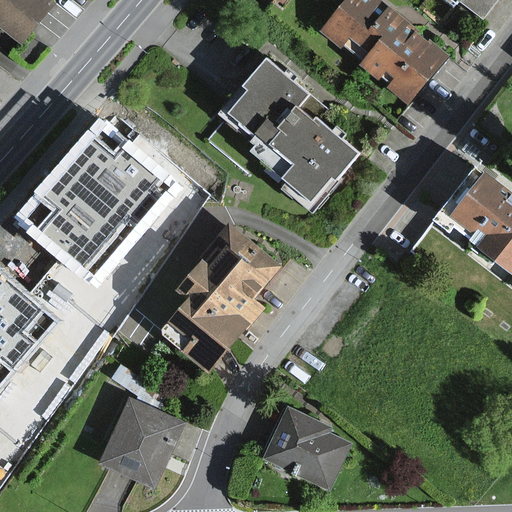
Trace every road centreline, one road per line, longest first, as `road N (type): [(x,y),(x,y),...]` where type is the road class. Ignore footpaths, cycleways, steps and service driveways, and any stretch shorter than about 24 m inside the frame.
road 1 (residential): [(197,511),(263,361),(511,41)]
road 2 (primary): [(142,0),(0,163)]
